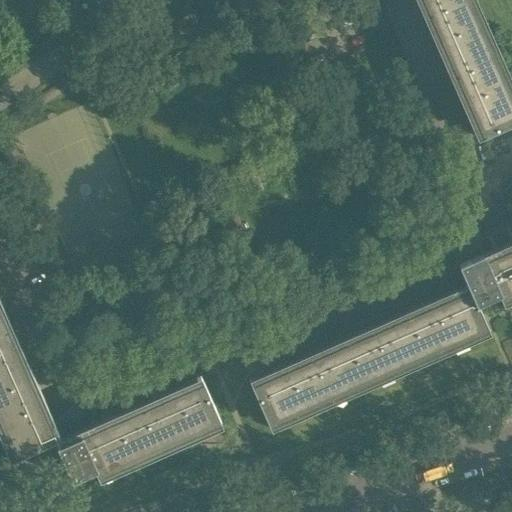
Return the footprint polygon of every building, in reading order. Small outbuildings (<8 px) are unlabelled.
[(416,0),(476,137),(511,120),(511,79),(477,0),(416,0)] [(158,16),(170,45),(182,40),(170,11),(158,16)] [(394,163),(396,167),(399,175),(407,172),(401,159),(394,163)] [(511,293),(511,246),(486,258),(485,258),(482,252),(482,253),(481,253),(466,247),(460,262),(446,268),(454,286),(248,377),(271,428),(489,332),(477,303),(501,292),(504,297),(511,293)] [(150,265),(160,287),(173,281),(163,259),(150,265)] [(61,484),(94,469),(96,475),(219,420),(202,380),(83,432),(79,428),(77,429),(57,430),(53,421),(0,300),(0,437),(10,459),(54,440),(63,461),(52,465),(61,484)]
